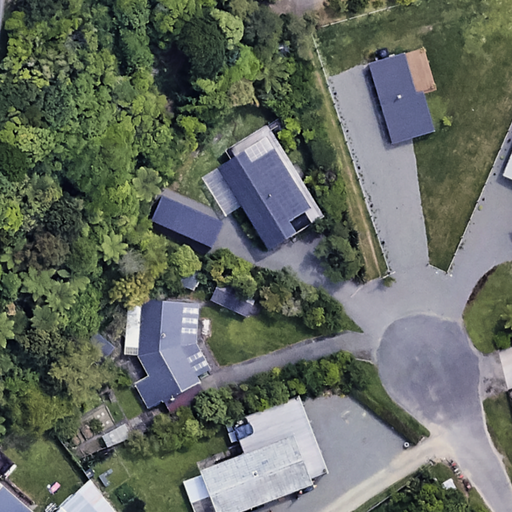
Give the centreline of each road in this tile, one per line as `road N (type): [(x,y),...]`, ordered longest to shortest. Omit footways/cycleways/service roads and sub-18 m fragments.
road 1 (unknown): [(462,423),(330,511)]
road 2 (residential): [(436,372),(509,511)]
